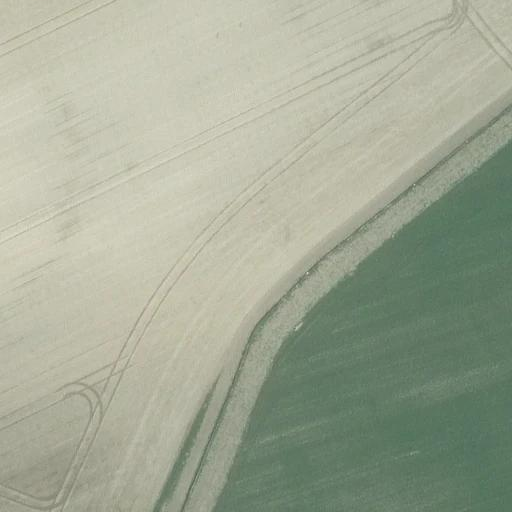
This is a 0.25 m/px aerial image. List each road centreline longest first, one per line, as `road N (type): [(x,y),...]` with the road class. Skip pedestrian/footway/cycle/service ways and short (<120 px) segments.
road 1 (residential): [(203,26),(466,272)]
road 2 (tertiary): [(265,511),(309,425),(355,362),(466,272)]
road 3 (residential): [(1,17),(62,63),(100,70),(174,51),(203,26)]
